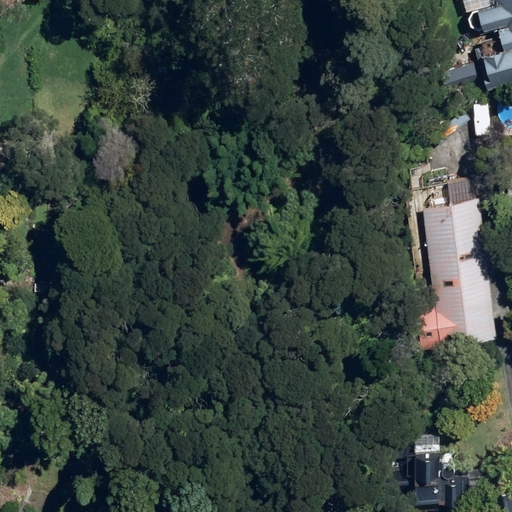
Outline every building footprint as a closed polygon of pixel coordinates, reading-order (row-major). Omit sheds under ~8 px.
[(511,43),(489,51),(499,84),(511,80),(511,0),(498,0),(484,4),(490,23),(505,19),(511,42),(511,43)] [(422,300),(427,344),(499,337),(493,272),(511,270),(511,266),(508,232),(489,234),(485,191),(475,193),(472,174),(453,176),(454,194),(429,197),(439,298),(422,300)] [(37,294),(52,295),(52,282),(37,282),(37,294)] [(450,498),(472,498),(473,474),(458,474),(458,453),(449,453),(449,444),(444,444),(444,430),(418,430),(418,491),(450,491),(450,498)] [(511,511),(511,484),(485,486),(486,511),(511,511)]
